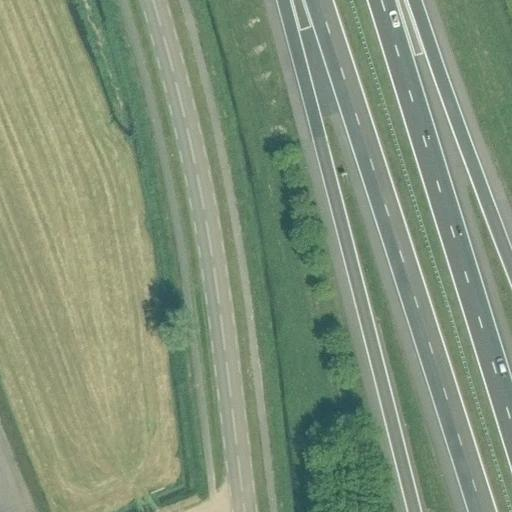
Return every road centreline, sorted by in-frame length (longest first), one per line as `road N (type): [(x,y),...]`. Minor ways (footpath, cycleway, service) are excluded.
road 1 (motorway): [(317,0),(482,511)]
road 2 (motorway): [(282,0),(412,511)]
road 3 (tertiary): [(243,511),(210,253),(150,0)]
road 4 (motorway): [(511,428),(380,0)]
road 5 (motorway): [(511,270),(415,0)]
